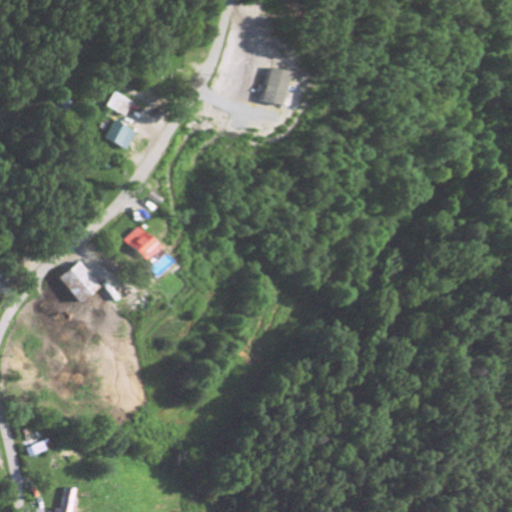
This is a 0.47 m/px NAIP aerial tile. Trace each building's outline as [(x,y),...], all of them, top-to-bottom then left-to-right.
[(284,74),(266,69),(257,103),(275,107),(284,74)] [(106,109),(125,118),(132,102),(113,93),(106,109)] [(134,134),(113,122),(103,140),(124,152),(134,134)] [(118,244),(139,263),(152,249),(131,229),(118,244)] [(95,290),(76,264),(55,280),(74,306),(95,290)] [(42,453),(38,444),(21,451),(25,460),(42,453)] [(56,511),(54,511),(53,511),(67,511),(72,493),(62,491),(56,511)]
